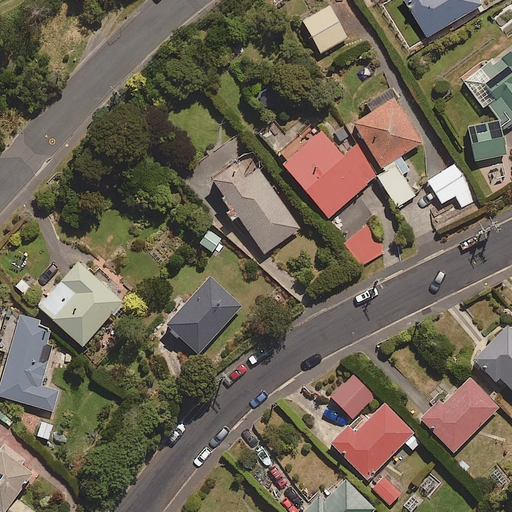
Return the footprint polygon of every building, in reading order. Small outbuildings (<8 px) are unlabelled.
[(484,6),(480,0),(405,0),(428,38),(484,6)] [(348,40),(330,8),(303,23),(322,55),(348,40)] [(511,55),(494,68),(492,65),(459,89),(479,116),(490,108),(506,131),(511,127),(511,55)] [(423,146),(390,93),(367,107),(373,117),(356,128),(383,170),(423,146)] [(506,157),(500,124),(470,130),(477,163),(506,157)] [(345,159),(324,136),(285,170),(330,221),(380,177),(355,150),(345,159)] [(301,232),(249,158),(214,183),(265,256),(301,232)] [(410,173),(404,163),(379,179),(398,209),(416,198),(403,178),(410,173)] [(475,200),(455,166),(429,182),(442,205),(456,196),(463,207),(475,200)] [(384,252),(366,229),(347,245),(364,267),(384,252)] [(60,271),(49,261),(32,281),(44,291),(60,271)] [(123,305),(80,267),(40,311),(83,349),(123,305)] [(35,289),(22,277),(11,289),(25,301),(35,289)] [(242,309),(211,282),(169,331),(200,358),(242,309)] [(53,330),(21,321),(0,395),(0,398),(53,413),(59,393),(41,388),(52,353),(47,352),(53,330)] [(511,333),(509,331),(477,365),(498,385),(501,381),(511,391),(511,333)] [(76,349),(61,346),(58,365),(72,368),(76,349)] [(375,398),(353,378),(332,401),(354,421),(375,398)] [(500,410),(471,382),(445,408),(442,406),(424,424),(455,455),(500,410)] [(420,441),(383,406),(356,433),(350,427),(332,446),(368,481),(405,442),(412,449),(420,441)] [(56,425),(41,422),(38,441),(53,444),(56,425)] [(39,471),(6,449),(0,457),(0,511),(32,511),(18,502),(39,471)] [(404,497),(388,481),(376,494),(392,510),(404,497)] [(373,511),(344,484),(322,507),(317,502),(307,511),(373,511)]
